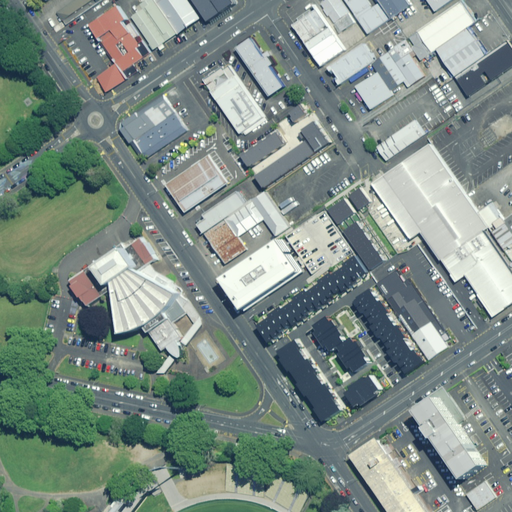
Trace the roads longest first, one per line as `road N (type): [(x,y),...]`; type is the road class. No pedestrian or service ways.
road 1 (secondary): [(260,357),(103,131)]
road 2 (secondary): [(237,428),(0,377)]
road 3 (residential): [(262,6),(375,170)]
road 4 (tertiary): [(107,112),(262,6)]
road 5 (secondary): [(88,108),(16,0)]
road 6 (residential): [(301,329),(340,388),(385,358)]
road 7 (secondary): [(409,395),(511,325)]
